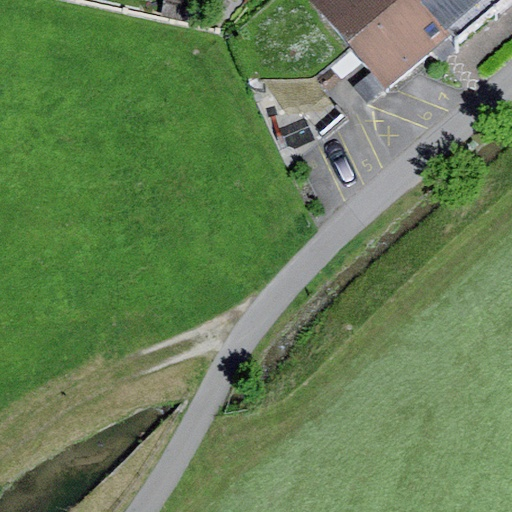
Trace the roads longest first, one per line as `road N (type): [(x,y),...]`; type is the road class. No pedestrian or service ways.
road 1 (unclassified): [(511,85),(258,324),(181,463),(144,511)]
road 2 (track): [(0,451),(142,366),(258,324)]
